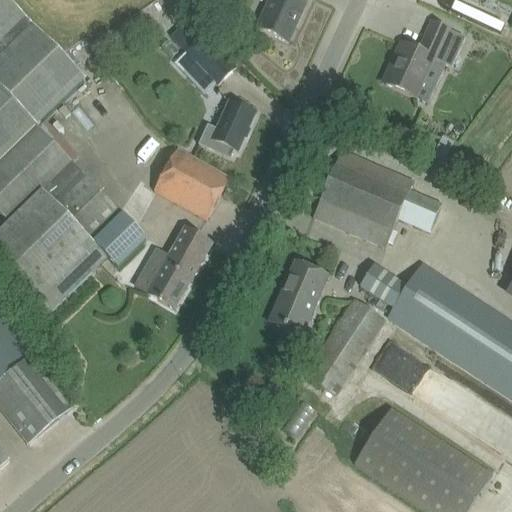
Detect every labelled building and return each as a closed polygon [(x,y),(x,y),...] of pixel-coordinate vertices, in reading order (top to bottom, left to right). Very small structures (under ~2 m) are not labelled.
[(0,0),(0,216),(9,225),(0,233),(0,279),(42,323),(114,252),(126,263),(133,256),(147,242),(94,188),(38,130),(86,84),(4,0),(0,0)] [(287,45),(295,27),(299,20),(305,5),(293,0),(270,0),(256,30),(287,45)] [(385,87),(403,95),(415,100),(433,63),(433,61),(450,69),(464,39),(431,24),(418,53),(400,45),(394,59),(397,60),(385,87)] [(206,35),(186,54),(217,88),(237,70),(206,35)] [(207,127),(198,146),(230,161),(234,152),(235,152),(238,153),(255,116),(236,108),(227,104),(215,130),(215,131),(207,127)] [(153,193),(206,223),(229,181),(177,151),(153,193)] [(312,220),(338,231),(385,251),(398,221),(430,235),(442,206),(410,193),(414,183),(375,167),(341,153),(312,220)] [(160,273),(147,296),(157,302),(174,312),(212,247),(184,231),(168,258),(156,251),(148,266),(160,273)] [(301,339),(327,279),(294,264),(268,325),(301,339)] [(399,329),(511,403),(511,323),(422,265),(407,288),(374,267),(359,289),(392,312),(387,320),(399,329)] [(385,322),(354,300),(303,376),(335,398),(379,333),(385,322)] [(0,412),(28,447),(78,407),(36,355),(34,356),(0,314),(0,412)] [(394,346),(377,378),(433,407),(450,375),(394,346)] [(307,405),(290,433),(306,442),(322,415),(307,405)] [(470,511),(493,478),(392,411),(354,468),(421,511),(470,511)] [(0,470),(8,463),(0,452),(0,470)]
